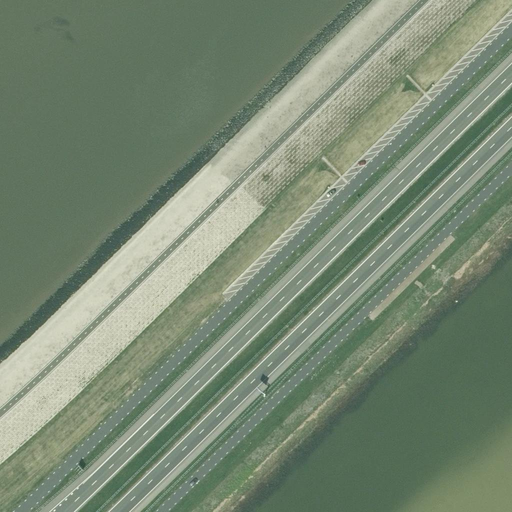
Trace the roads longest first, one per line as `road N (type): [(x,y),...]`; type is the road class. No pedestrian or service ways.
road 1 (unclassified): [(20,511),(511,28)]
road 2 (motorway): [(511,73),(63,511)]
road 3 (motorway): [(120,511),(511,127)]
road 4 (unclassified): [(161,511),(511,166)]
road 5 (unknown): [(303,232),(290,209),(356,143),(454,48),(483,56)]
